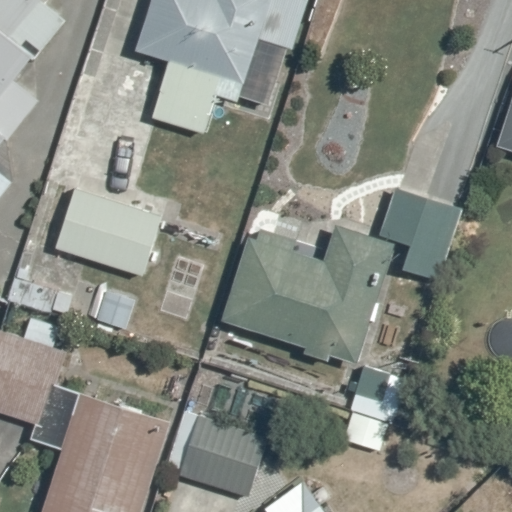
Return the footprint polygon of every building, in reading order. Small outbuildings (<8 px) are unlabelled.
[(31,52),(61,14),(42,0),(0,0),(0,190),(10,178),(0,170),(0,130),(6,135),(35,97),(11,78),(31,52)] [(134,0),(123,41),(164,53),(148,111),(202,127),(214,86),(265,100),(293,0),(134,0)] [(511,82),(494,140),(511,144),(511,82)] [(464,203),(410,187),(392,182),(378,232),(407,240),(401,263),(443,275),(464,203)] [(160,210),(69,183),(51,242),(143,269),(160,210)] [(386,236),(331,219),(321,250),(248,228),(221,315),(349,355),(386,236)] [(66,287),(10,271),(3,294),(59,311),(66,287)] [(35,511),(133,511),(165,413),(51,379),(68,323),(27,311),(20,332),(0,326),(0,406),(35,417),(31,430),(59,438),(35,511)] [(402,372),(360,361),(341,436),(383,446),(402,372)] [(266,430),(179,405),(162,465),(249,489),(266,430)] [(256,500),(264,511),(324,511),(294,471),(256,500)]
